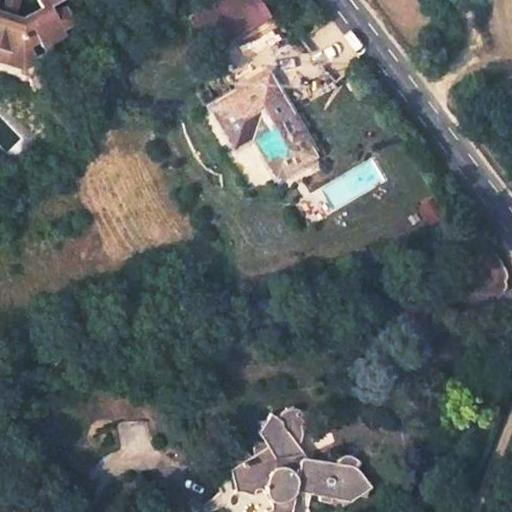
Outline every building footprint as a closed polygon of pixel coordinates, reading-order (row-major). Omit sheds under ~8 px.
[(0,62),(22,69),(56,55),(51,44),(65,36),(63,29),(80,21),(74,12),(57,20),(49,6),(59,0),(35,0),(38,5),(20,16),(0,10),(0,62)] [(260,0),(217,0),(188,17),(197,34),(217,23),(227,40),(269,16),(260,0)] [(257,127),(283,173),(316,152),(268,69),(214,100),(237,141),(257,127)] [(119,91),(113,75),(79,88),(86,104),(119,91)] [(37,404),(21,419),(41,439),(56,424),(37,404)] [(283,410),(277,416),(282,420),(282,425),(298,445),(301,431),(308,413),(305,411),(302,409),(297,408),(291,407),(283,410)] [(282,420),(277,416),(271,411),(266,416),(258,417),(260,426),(257,430),(263,439),(274,457),(302,451),(298,445),(282,425),(282,420)] [(262,487),(264,490),(265,478),(268,471),(271,467),(276,465),(281,464),(285,465),(289,468),(292,472),(295,475),(296,480),(301,458),(305,455),(302,451),(274,457),(263,439),(259,440),(257,441),(254,444),(253,448),(255,452),(251,455),(248,451),(244,449),(239,447),(234,449),(230,453),(229,460),(231,466),(228,468),(234,490),(239,489),(251,493),(252,488),(257,486),(262,487)] [(340,456),(336,461),(351,464),(356,467),(360,461),(351,455),(345,454),(340,456)] [(351,464),(336,461),(305,455),(301,458),(296,480),(295,489),(300,490),(310,492),(319,494),(330,496),(338,498),(343,504),(358,494),(365,496),(367,488),(370,486),(359,469),(356,467),(351,464)] [(265,478),(264,490),(265,494),(267,497),(271,499),(275,501),(282,500),(293,493),(295,489),(296,480),(295,475),(292,472),(289,468),(285,465),(281,464),(276,465),(271,467),(268,471),(265,478)] [(234,490),(228,468),(215,476),(224,503),(227,511),(308,511),(308,510),(308,501),(302,500),(302,495),(300,490),(295,489),(293,493),(289,511),(263,511),(264,508),(269,509),(271,505),(269,500),(267,497),(265,494),(264,490),(262,487),(257,486),(252,488),(251,493),(239,489),(234,490)] [(310,492),(300,490),(302,495),(302,500),(308,501),(310,492)] [(289,511),(293,493),(282,500),(275,501),(271,499),(267,497),(269,500),(271,505),(269,509),(264,508),(263,511),(289,511)]
